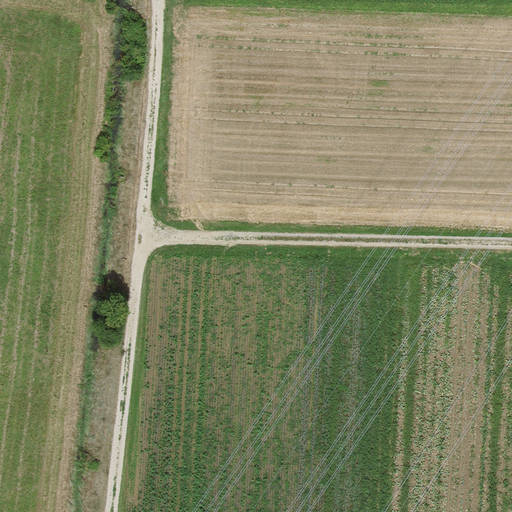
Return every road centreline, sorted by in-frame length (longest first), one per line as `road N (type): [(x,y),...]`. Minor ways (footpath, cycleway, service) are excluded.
road 1 (track): [(112,511),(142,238),(152,0)]
road 2 (track): [(511,244),(142,238)]
